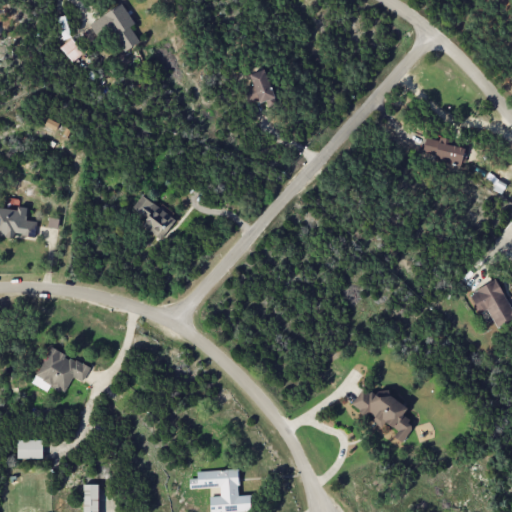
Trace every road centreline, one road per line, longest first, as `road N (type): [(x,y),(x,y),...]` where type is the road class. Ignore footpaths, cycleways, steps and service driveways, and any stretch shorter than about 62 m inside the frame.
road 1 (residential): [(0,289),(73,293),(175,320),(238,373),(290,435),(327,511)]
road 2 (residential): [(175,320),(434,36)]
road 3 (residential): [(389,0),(458,56),(511,115)]
